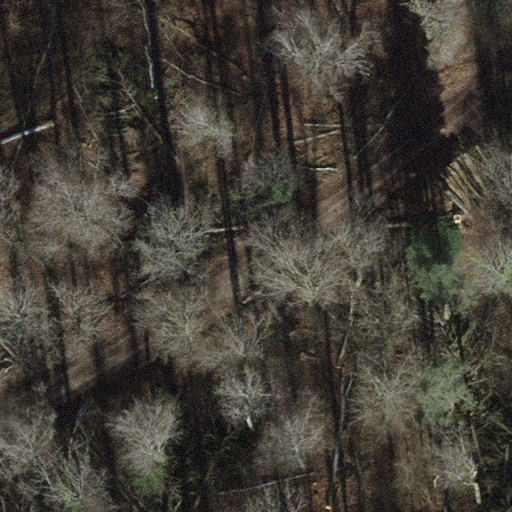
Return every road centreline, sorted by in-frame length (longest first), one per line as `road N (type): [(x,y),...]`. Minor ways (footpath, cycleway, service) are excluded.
road 1 (track): [(511,79),(105,356),(0,404)]
road 2 (track): [(326,0),(142,46),(0,144)]
